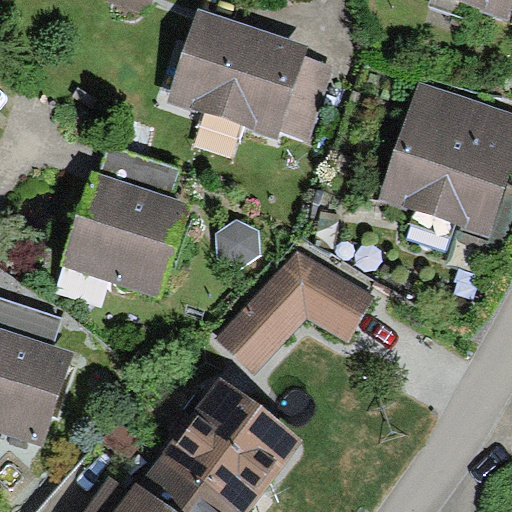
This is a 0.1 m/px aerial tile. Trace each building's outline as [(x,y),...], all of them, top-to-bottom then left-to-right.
[(114,0),(150,13),(154,0),(114,0)] [(511,0),(417,0),(507,28),(511,10),(511,0)] [(274,44),(201,21),(172,113),(275,146),(280,132),(309,141),(330,73),(304,64),(307,54),(274,44)] [(511,177),(511,121),(421,93),(386,208),(493,240),(511,177)] [(102,183),(96,181),(65,275),(158,306),(191,209),(169,202),(178,176),(111,153),(102,183)] [(216,238),(216,262),(240,274),(261,259),(258,236),(236,226),(216,238)] [(255,379),(309,319),(352,344),(375,304),(298,259),(215,345),(255,379)] [(0,437),(45,452),(74,364),(48,355),(58,326),(0,306),(0,437)] [(152,477),(136,498),(155,511),(253,511),(300,452),(221,390),(152,477)] [(97,511),(155,511),(136,498),(118,484),(97,511)]
